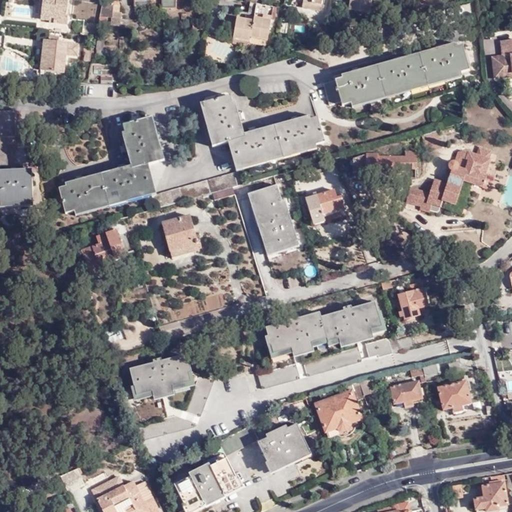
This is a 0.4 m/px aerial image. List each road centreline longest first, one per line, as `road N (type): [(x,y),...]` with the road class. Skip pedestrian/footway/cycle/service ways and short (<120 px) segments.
road 1 (residential): [(0,99),(134,103),(282,67),(316,72),(452,36)]
road 2 (residential): [(480,275),(463,267),(408,268),(166,333)]
road 3 (residential): [(480,275),(487,353),(511,418)]
